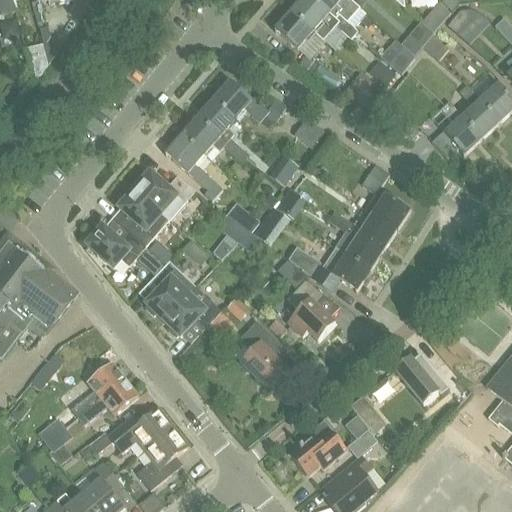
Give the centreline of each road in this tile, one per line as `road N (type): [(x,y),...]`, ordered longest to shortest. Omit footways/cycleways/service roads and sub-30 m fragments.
road 1 (residential): [(241,478),(59,244),(53,225),(59,203),(207,25)]
road 2 (residential): [(207,25),(474,207),(499,214)]
road 3 (residential): [(268,446),(455,288),(499,214)]
